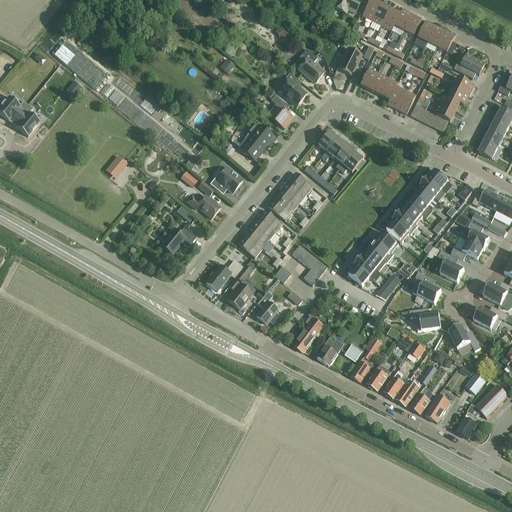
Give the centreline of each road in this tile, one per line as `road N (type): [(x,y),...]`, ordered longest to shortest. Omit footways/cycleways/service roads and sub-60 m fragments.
road 1 (residential): [(174,294),(334,103),(450,157)]
road 2 (residential): [(485,460),(274,349)]
road 3 (tertiary): [(477,474),(266,364)]
road 4 (tertiary): [(164,310),(0,216)]
road 5 (unclassified): [(155,283),(0,194)]
road 6 (residential): [(501,57),(396,0)]
